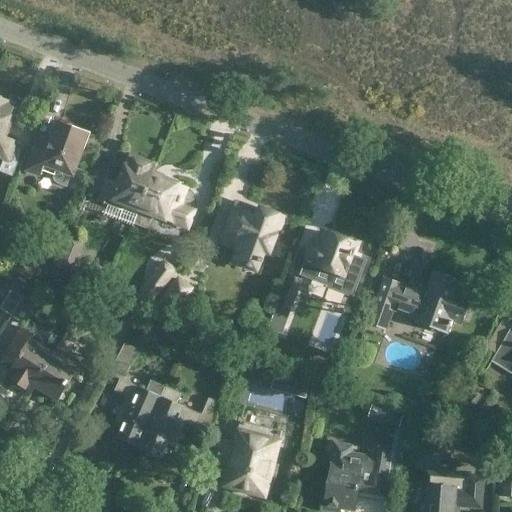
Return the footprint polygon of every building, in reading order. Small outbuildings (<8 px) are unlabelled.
[(0,160),(3,161),(0,169),(0,171),(12,175),(23,145),(2,137),(13,108),(2,104),(4,100),(0,98),(0,160)] [(35,149),(27,170),(40,175),(42,171),(54,175),(53,179),(55,183),(59,185),(66,187),(71,173),(85,135),(58,125),(48,154),(35,149)] [(153,175),(152,175),(156,166),(129,156),(119,184),(106,180),(98,201),(122,210),(124,205),(138,210),(133,224),(134,224),(138,214),(153,175)] [(153,175),(138,214),(134,224),(149,230),(154,216),(187,228),(193,211),(179,206),(186,188),(153,175)] [(224,237),(240,243),(233,262),(256,271),(263,252),(268,254),(282,217),(260,208),(258,212),(252,210),(249,216),(234,210),(224,237)] [(356,255),(352,254),(355,244),(327,234),(325,238),(320,236),(314,252),(319,254),(315,266),(343,276),(347,267),(351,268),(356,255)] [(70,237),(58,266),(72,272),(77,260),(74,252),(73,252),(78,241),(70,237)] [(29,257),(21,270),(33,277),(40,264),(29,257)] [(163,262),(151,280),(161,287),(163,289),(176,271),(174,270),(163,262)] [(95,274),(92,280),(105,286),(110,274),(103,271),(95,274)] [(383,278),(367,324),(386,330),(392,311),(417,319),(416,322),(447,333),(449,327),(451,327),(453,322),(460,324),(463,318),(467,320),(472,304),(468,303),(470,297),(458,293),(461,283),(433,273),(426,294),(401,285),(383,278)] [(275,304),(289,309),(290,310),(302,279),(287,274),(275,304)] [(173,313),(191,289),(178,279),(159,303),(173,313)] [(11,290),(0,307),(0,309),(11,316),(23,297),(11,290)] [(11,316),(23,324),(35,305),(23,297),(11,316)] [(133,303),(120,320),(132,329),(144,312),(133,303)] [(282,334),(290,311),(277,306),(268,329),(282,334)] [(29,395),(34,387),(60,346),(59,345),(53,355),(40,347),(43,342),(20,328),(1,359),(14,367),(5,381),(29,395)] [(511,329),(511,328),(491,361),(511,373),(511,329)] [(114,361),(110,370),(123,376),(127,367),(136,349),(123,343),(114,361)] [(85,362),(60,346),(34,387),(57,401),(73,376),(76,378),(85,362)] [(202,349),(198,359),(209,364),(213,354),(202,349)] [(140,449),(166,388),(150,381),(146,391),(119,380),(114,391),(126,396),(114,422),(121,425),(116,438),(140,449)] [(304,398),(307,384),(300,383),(297,396),(304,398)] [(166,388),(140,449),(162,458),(167,445),(175,449),(186,422),(210,433),(222,405),(211,400),(204,417),(178,406),(183,395),(166,388)] [(399,428),(404,411),(374,401),(368,417),(399,428)] [(434,421),(419,416),(415,427),(430,433),(434,421)] [(207,467),(227,472),(224,486),(263,497),(280,433),(240,423),(235,445),(214,440),(207,467)] [(323,509),(338,511),(339,511),(340,508),(354,511),(357,493),(382,497),(390,454),(375,452),(373,458),(349,454),(350,447),(335,445),(331,465),(323,509)] [(499,498),(511,498),(511,462),(501,462),(499,498)] [(452,511),(455,511),(455,506),(480,508),(482,480),(471,479),(471,476),(429,472),(426,503),(425,503),(424,504),(422,504),(421,505),(421,506),(420,508),(420,509),(420,510),(420,511),(421,511),(420,511),(452,511)]
